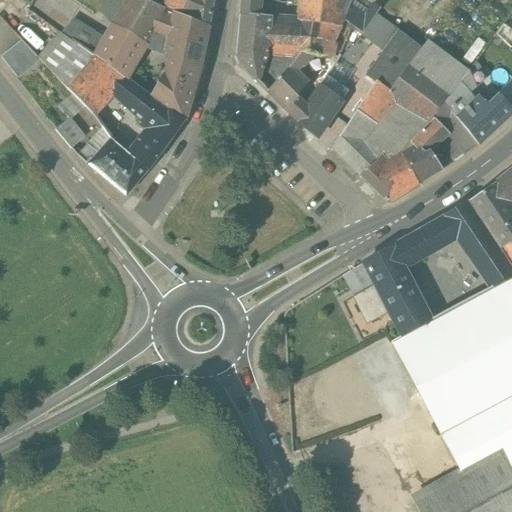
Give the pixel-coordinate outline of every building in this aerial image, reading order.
[(175,14),(140,0),(128,0),(105,41),(135,59),(147,38),(168,46),(175,14)] [(165,0),(163,7),(208,25),(212,0),(165,0)] [(243,0),(242,16),(261,17),(262,0),(243,0)] [(351,0),(301,0),(299,19),(324,24),(342,28),(351,0)] [(367,17),(356,9),(349,19),(354,22),(351,26),(363,34),(379,11),(374,7),(367,17)] [(459,53),(485,19),(477,12),(451,47),(459,53)] [(207,28),(175,14),(168,46),(166,54),(199,72),(207,28)] [(261,17),(242,16),(239,60),(269,94),(298,53),(312,55),(320,56),(322,41),(334,43),(322,35),(324,24),(299,19),(298,19),(261,17)] [(104,41),(74,22),(65,37),(95,59),(104,41)] [(385,22),(371,41),(383,52),(397,32),(385,22)] [(342,28),(324,24),(322,35),(334,43),(342,28)] [(511,46),(511,33),(504,26),(495,36),(509,50),(511,46)] [(421,50),(397,32),(383,52),(365,77),(375,84),(330,148),(359,177),(379,161),(383,167),(399,157),(399,156),(411,147),(410,141),(425,124),(431,130),(438,123),(450,137),(464,156),(478,147),(456,119),(444,103),(467,73),(426,42),(421,50)] [(65,37),(61,35),(38,59),(39,61),(66,90),(84,108),(92,115),(112,93),(123,103),(134,88),(131,86),(95,59),(65,37)] [(135,59),(105,41),(104,41),(95,59),(131,86),(136,77),(128,72),(135,59)] [(334,43),(322,41),(320,56),(331,58),(334,43)] [(38,59),(22,42),(1,58),(17,79),(39,61),(38,59)] [(298,53),(269,94),(297,121),(306,107),(295,98),(307,85),(295,74),(300,68),(304,67),(312,55),(298,53)] [(467,73),(444,103),(456,119),(474,103),(467,94),(484,79),(472,66),(467,73)] [(167,74),(152,100),(183,122),(194,87),(167,74)] [(348,92),(326,77),(317,90),(340,105),(348,92)] [(152,100),(134,88),(123,103),(150,128),(146,132),(151,137),(139,152),(153,163),(183,122),(152,100)] [(340,105),(317,90),(306,107),(297,121),(317,138),(340,105)] [(508,102),(500,94),(496,98),(504,105),(508,102)] [(84,108),(72,96),(66,102),(73,111),(78,107),(82,110),(84,108)] [(485,108),(476,101),(474,103),(456,119),(478,147),(511,114),(511,111),(504,105),(496,98),(485,108)] [(82,138),(67,120),(55,131),(71,150),(82,138)] [(438,123),(431,130),(425,124),(410,141),(411,147),(399,156),(399,157),(418,185),(441,171),(433,159),(437,157),(433,149),(440,144),(450,137),(438,123)] [(106,145),(98,154),(87,146),(77,156),(88,165),(87,166),(125,198),(148,172),(134,159),(111,139),(111,140),(98,124),(91,131),(106,145)] [(464,156),(450,137),(440,144),(453,163),(464,156)] [(153,163),(139,152),(134,159),(148,172),(153,163)] [(418,185),(399,157),(383,167),(379,161),(359,177),(387,203),(418,185)] [(511,187),(504,176),(494,185),(468,203),(501,252),(511,243),(511,214),(508,207),(511,203),(511,187)] [(511,471),(511,274),(467,204),(445,218),(430,226),(443,249),(457,241),(490,291),(428,323),(402,338),(403,339),(391,345),(459,473),(501,450),(511,471)] [(430,226),(404,241),(417,263),(443,249),(430,226)] [(404,241),(364,263),(376,286),(363,292),(356,298),(353,298),(369,324),(390,314),(402,338),(428,323),(402,270),(417,263),(404,241)] [(511,243),(501,252),(511,269),(511,243)] [(376,286),(364,263),(353,271),(363,292),(376,286)] [(353,271),(342,279),(353,298),(356,298),(363,292),(353,271)] [(511,511),(511,471),(501,450),(459,473),(412,498),(419,511),(511,511)]
